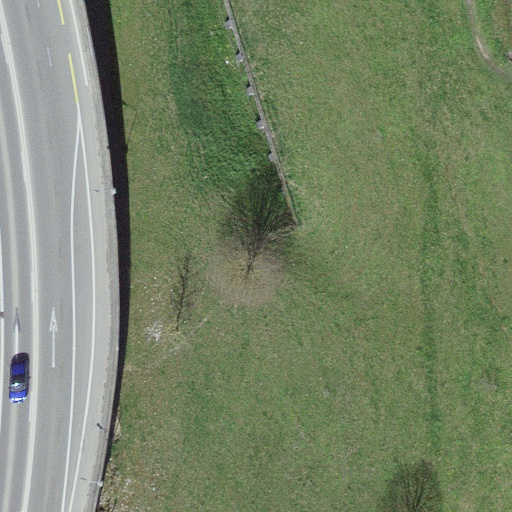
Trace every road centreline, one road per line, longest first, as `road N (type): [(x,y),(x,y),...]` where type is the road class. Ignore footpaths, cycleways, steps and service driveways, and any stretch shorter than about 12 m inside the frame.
road 1 (secondary): [(465,511),(465,411),(340,0)]
road 2 (secondary): [(302,0),(406,419),(410,471),(402,511)]
road 3 (primary): [(22,511),(36,302),(26,163),(0,8)]
